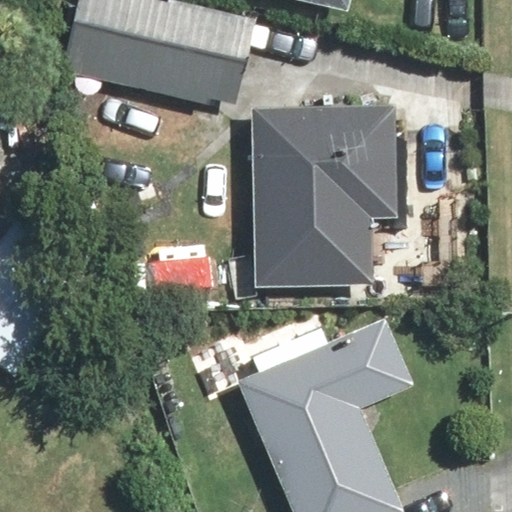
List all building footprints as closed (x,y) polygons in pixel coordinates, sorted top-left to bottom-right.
[(161,9),(123,0),(108,71),(145,80),(161,9)] [(266,20),(175,0),(156,86),(247,106),(266,20)] [(302,0),(361,13),(363,0),(302,0)] [(414,104),(263,110),(270,293),(387,289),(385,222),(418,221),(414,104)] [(0,243),(0,362),(17,375),(58,319),(93,269),(18,217),(0,243)] [(399,319),(249,383),(304,511),(412,511),(415,511),(372,411),(428,387),(399,319)]
